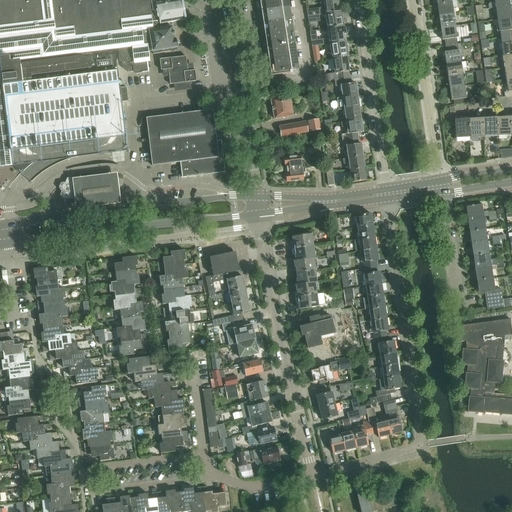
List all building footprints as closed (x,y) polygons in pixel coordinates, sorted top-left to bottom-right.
[(0,0),(0,21),(1,28),(15,26),(11,0),(0,0)] [(11,0),(15,26),(44,22),(41,0),(11,0)] [(49,0),(54,31),(73,28),(74,34),(79,33),(80,37),(117,33),(116,28),(122,28),(122,23),(121,23),(118,0),(49,0)] [(118,0),(121,23),(122,23),(141,20),(139,2),(138,0),(118,0)] [(138,0),(139,2),(150,0),(152,16),(149,17),(149,19),(153,19),(159,23),(156,4),(165,2),(164,0),(138,0)] [(139,2),(141,20),(149,19),(149,17),(152,16),(150,0),(139,2)] [(156,4),(159,23),(160,24),(186,20),(184,11),(185,11),(184,8),(183,8),(181,0),(176,0),(165,2),(156,4)] [(255,0),(257,12),(259,24),(261,37),(263,49),(265,61),(267,77),(271,76),(290,73),(289,70),(299,69),(288,0),(255,0)] [(338,0),(323,0),(325,8),(307,10),(308,17),(315,16),(326,15),(342,12),(340,12),(338,0)] [(494,0),(495,9),(510,6),(509,0),(494,0)] [(454,15),(452,3),(437,5),(439,17),(454,15)] [(495,9),(497,20),(511,18),(510,6),(495,9)] [(326,15),(328,30),(342,27),(344,27),(344,26),(342,27),(340,12),(342,12),(326,15)] [(454,15),(439,17),(441,29),(456,27),(454,15)] [(511,19),(511,18),(497,20),(499,32),(500,32),(501,39),(511,36),(511,33),(511,30),(511,19)] [(146,52),(149,52),(152,51),(153,55),(171,51),(170,48),(178,47),(176,40),(174,41),(172,27),(149,31),(149,34),(136,36),(138,46),(141,46),(145,49),(146,52)] [(342,27),(328,30),(330,44),(346,42),(346,41),(344,42),(342,27)] [(445,40),(445,47),(457,45),(456,38),(457,38),(456,27),(441,29),(442,40),(445,40)] [(511,36),(501,39),(501,44),(502,57),(511,55),(511,36)] [(346,42),(330,44),(332,59),(347,57),(348,56),(347,56),(345,42),(346,42)] [(444,53),(446,66),(461,63),(459,50),(458,51),(457,45),(445,47),(446,52),(444,53)] [(130,63),(125,71),(128,73),(133,72),(136,74),(141,73),(142,73),(149,72),(147,56),(139,57),(134,53),(133,46),(126,47),(128,61),(130,63)] [(3,68),(1,69),(3,85),(2,85),(10,150),(11,157),(12,166),(20,174),(21,174),(24,171),(27,168),(30,165),(32,164),(33,163),(41,162),(74,158),(99,155),(112,153),(128,151),(127,149),(125,130),(122,108),(122,103),(128,102),(126,88),(120,88),(115,50),(115,47),(19,60),(15,65),(14,65),(15,67),(10,67),(6,68),(3,68)] [(122,68),(125,71),(130,63),(128,61),(126,47),(118,48),(119,55),(118,56),(119,61),(122,63),(122,68)] [(511,55),(502,57),(504,69),(511,67),(511,55)] [(170,85),(190,82),(196,82),(195,71),(192,71),(191,66),(187,67),(186,56),(171,58),(159,59),(160,70),(164,70),(164,75),(168,74),(170,85)] [(349,72),(347,57),(332,59),(334,74),(326,75),(327,82),(335,80),(349,78),(348,72),(349,72)] [(461,63),(446,66),(448,77),(463,75),(461,63)] [(448,77),(449,90),(464,87),(463,75),(448,77)] [(341,86),(343,98),(357,97),(355,85),(355,84),(350,84),(349,78),(335,80),(336,87),(341,86)] [(464,87),(449,90),(451,100),(451,101),(454,100),(454,105),(467,104),(464,87)] [(321,93),(322,101),(329,100),(328,92),(321,93)] [(270,100),(274,120),(292,116),(289,97),(270,100)] [(343,103),(344,110),(358,109),(357,97),(343,98),(337,99),(337,103),(343,103)] [(358,109),(344,110),(346,123),(360,121),(358,109)] [(180,163),(182,178),(225,173),(221,141),(216,141),(213,110),(146,118),(152,166),(180,163)] [(310,131),(322,129),(320,118),(308,120),(310,131)] [(511,118),(497,119),(498,136),(511,135),(511,118)] [(469,120),(470,138),(484,137),(483,119),(469,120)] [(498,136),(497,119),(483,119),(484,137),(498,136)] [(470,138),(469,120),(455,121),(456,138),(470,138)] [(342,141),(358,139),(357,133),(362,133),(362,131),(360,121),(346,123),(342,123),(342,128),(347,127),(348,134),(341,135),(341,137),(337,138),(338,142),(342,141)] [(279,127),(281,137),(307,133),(305,122),(279,127)] [(358,144),(358,139),(342,141),(343,147),(346,146),(348,158),(348,159),(362,157),(360,144),(358,144)] [(311,148),(313,156),(321,154),(320,146),(311,148)] [(283,158),(285,170),(304,168),(303,164),(301,164),(300,156),(283,158)] [(362,157),(348,159),(348,158),(343,159),(344,165),(349,164),(350,171),(364,169),(362,157)] [(304,168),(285,170),(286,182),(303,180),(303,173),(304,173),(304,168)] [(364,169),(350,171),(352,183),(366,181),(364,169)] [(121,206),(117,176),(72,182),(76,212),(121,206)] [(61,184),(59,188),(62,192),(60,196),(63,200),(72,199),(77,186),(72,178),(67,179),(66,183),(61,184)] [(466,207),(468,220),(483,218),(481,205),(466,207)] [(355,217),(357,230),(372,227),(373,227),(373,225),(372,225),(372,221),(371,221),(371,214),(355,217)] [(468,220),(470,233),(484,230),(483,218),(468,220)] [(357,230),(359,241),(374,239),(373,231),(372,227),(357,230)] [(484,230),(470,233),(472,245),(486,242),(484,230)] [(292,237),(294,249),(312,247),(310,235),(292,237)] [(359,241),(361,252),(376,250),(375,245),(374,239),(359,241)] [(472,245),(474,257),(488,255),(486,242),(472,245)] [(296,261),(312,259),(314,259),(312,247),(294,249),(296,261)] [(363,263),(364,270),(376,268),(375,261),(377,261),(376,254),(376,250),(361,252),(362,263),(363,263)] [(166,272),(167,276),(167,277),(173,276),(174,280),(182,279),(188,279),(186,269),(184,269),(183,261),(185,260),(184,251),(170,253),(170,257),(165,258),(165,263),(157,263),(158,273),(166,272)] [(226,280),(235,278),(234,272),(238,271),(234,253),(232,253),(232,251),(227,252),(227,254),(209,258),(213,276),(205,278),(209,296),(215,295),(214,290),(221,288),(219,282),(226,280)] [(340,254),(340,263),(350,263),(349,253),(340,254)] [(474,257),(476,269),(503,265),(503,261),(496,262),(496,260),(489,261),(488,255),(474,257)] [(114,264),(115,274),(135,272),(134,262),(136,262),(136,257),(121,259),(122,263),(114,264)] [(294,261),(296,273),(314,271),(312,259),(296,261),(294,261)] [(476,269),(477,281),(492,279),(490,271),(504,269),(503,265),(476,269)] [(36,275),(37,284),(57,281),(56,272),(48,273),(47,268),(33,270),(33,275),(36,275)] [(364,275),(366,287),(381,285),(380,285),(381,285),(380,280),(379,273),(377,273),(376,268),(364,270),(365,274),(364,275)] [(314,271),(296,273),(297,286),(314,284),(315,283),(314,271)] [(135,272),(115,274),(116,283),(125,282),(126,286),(131,286),(139,285),(139,280),(136,280),(135,272)] [(167,277),(167,276),(159,277),(159,282),(162,282),(163,291),(183,289),(182,279),(174,280),(173,276),(167,277)] [(235,278),(226,280),(229,293),(244,289),(242,282),(243,282),(242,277),(235,278)] [(492,279),(477,281),(479,293),(484,293),(487,310),(503,308),(501,290),(493,291),(492,279)] [(57,281),(37,284),(38,292),(36,292),(36,298),(44,297),(51,296),(50,291),(58,290),(57,281)] [(132,290),(131,286),(126,286),(125,282),(116,283),(110,283),(112,293),(114,293),(115,297),(141,294),(140,289),(132,290)] [(296,286),(297,298),(315,295),(314,284),(297,286),(296,286)] [(381,291),(381,285),(366,287),(367,299),(382,297),(383,296),(382,291),(381,291)] [(37,302),(37,307),(63,303),(63,299),(65,299),(64,289),(58,290),(50,291),(51,296),(44,297),(45,301),(37,302)] [(184,297),(183,289),(163,291),(164,300),(162,300),(162,305),(170,304),(177,303),(176,299),(184,298),(184,297)] [(244,290),(244,289),(229,293),(231,304),(247,301),(246,296),(245,296),(244,290)] [(354,289),(345,289),(345,298),(354,298),(354,289)] [(134,304),(133,300),(141,299),(141,294),(115,297),(115,301),(113,301),(114,311),(120,311),(129,310),(128,305),(134,304)] [(315,295),(297,298),(299,310),(317,308),(317,304),(325,303),(323,294),(315,295)] [(190,296),(184,297),(184,298),(176,299),(177,303),(170,304),(171,308),(163,310),(163,314),(189,311),(189,307),(191,306),(190,296)] [(367,299),(369,311),(384,308),(384,303),(383,303),(382,297),(367,299)] [(247,301),(231,304),(234,316),(250,313),(249,312),(247,306),(248,306),(247,301)] [(46,310),(47,314),(47,315),(53,314),(53,319),(62,317),(62,318),(68,317),(66,308),(64,308),(63,303),(37,307),(38,311),(46,310)] [(142,303),(134,304),(128,305),(129,310),(120,311),(121,320),(141,317),(140,308),(142,308),(142,303)] [(384,308),(369,311),(371,322),(386,320),(385,315),(384,308)] [(189,311),(163,314),(164,319),(172,318),(173,322),(173,323),(179,322),(179,326),(188,325),(193,325),(192,315),(190,315),(189,311)] [(42,320),(43,329),(63,327),(62,318),(62,317),(53,319),(53,314),(47,315),(47,314),(39,315),(39,320),(42,320)] [(305,336),(308,349),(321,346),(319,337),(334,334),(330,316),(319,319),(318,317),(303,321),(303,323),(302,323),(303,328),(300,328),(302,337),(305,336)] [(121,320),(122,328),(122,329),(131,328),(131,332),(137,331),(137,332),(145,331),(145,326),(142,326),(141,317),(121,320)] [(212,321),(213,327),(227,324),(225,318),(212,321)] [(504,361),(502,361),(504,341),(509,341),(509,340),(509,336),(511,335),(511,334),(510,319),(456,327),(458,343),(465,342),(466,350),(462,349),(461,365),(467,366),(467,373),(466,373),(464,389),(470,390),(470,397),(469,397),(467,413),(483,414),(483,412),(511,414),(511,396),(494,395),(495,384),(502,384),(504,361)] [(387,326),(386,320),(371,322),(368,322),(370,334),(373,333),(374,339),(386,338),(385,331),(388,331),(387,326)] [(168,328),(169,337),(189,335),(188,325),(179,326),(179,322),(173,323),(173,322),(164,323),(165,328),(168,328)] [(246,327),(225,332),(228,346),(231,346),(254,340),(253,334),(252,332),(253,331),(253,330),(253,329),(253,328),(253,327),(252,327),(252,326),(251,326),(250,326),(250,325),(249,325),(248,326),(247,326),(246,327)] [(63,327),(43,329),(44,338),(41,338),(42,343),(50,342),(56,341),(56,337),(64,336),(64,335),(63,327)] [(120,338),(120,343),(146,340),(146,335),(138,336),(137,332),(137,331),(131,332),(131,328),(122,329),(122,328),(116,329),(118,339),(120,338)] [(50,342),(51,346),(43,347),(43,352),(57,351),(64,350),(63,345),(71,345),(71,344),(70,335),(64,335),(64,336),(56,337),(56,341),(50,342)] [(189,335),(169,337),(170,345),(167,346),(168,351),(182,349),(182,345),(190,344),(189,335)] [(378,344),(380,356),(395,354),(394,349),(393,342),(387,343),(386,338),(374,339),(375,345),(378,344)] [(146,340),(120,343),(121,347),(119,347),(120,357),(134,355),(134,350),(139,350),(139,345),(147,344),(146,340)] [(256,347),(254,340),(231,346),(232,348),(231,348),(234,360),(231,360),(233,367),(234,367),(246,364),(245,357),(258,354),(257,353),(258,351),(258,350),(258,349),(257,348),(256,347)] [(3,352),(3,357),(29,354),(29,349),(21,350),(20,345),(14,346),(13,341),(8,341),(0,342),(0,351),(0,353),(3,352)] [(64,350),(57,351),(58,355),(50,356),(50,361),(64,359),(70,358),(69,354),(78,353),(78,352),(77,343),(71,344),(71,345),(63,345),(64,350)] [(217,350),(211,351),(214,371),(220,370),(219,364),(221,363),(220,356),(218,356),(217,350)] [(84,351),(78,352),(78,353),(69,354),(70,358),(64,359),(65,363),(57,364),(57,369),(71,368),(71,367),(77,367),(76,363),(85,361),(84,351)] [(29,354),(3,357),(4,361),(1,361),(3,371),(8,370),(17,369),(16,365),(22,364),(22,363),(22,359),(30,358),(29,354)] [(396,358),(395,354),(380,356),(382,368),(397,366),(396,359),(396,358)] [(148,368),(147,367),(147,363),(155,362),(155,357),(129,360),(129,364),(127,365),(128,375),(134,374),(133,374),(142,372),(142,368),(148,368)] [(91,360),(85,361),(76,363),(77,367),(71,367),(71,368),(72,372),(63,373),(64,378),(78,376),(84,375),(84,371),(92,370),(92,369),(91,360)] [(246,364),(234,367),(234,369),(243,368),(245,377),(262,373),(259,361),(246,364)] [(8,370),(9,380),(30,377),(29,368),(31,367),(31,362),(22,363),(22,364),(16,365),(17,369),(8,370)] [(154,376),(154,375),(154,371),(162,370),(161,365),(147,367),(148,368),(142,368),(142,372),(133,374),(134,374),(135,383),(140,382),(149,380),(149,377),(154,376)] [(321,381),(322,384),(334,381),(330,366),(319,369),(318,369),(318,370),(310,372),(313,382),(321,381)] [(397,366),(382,368),(384,379),(399,377),(398,372),(397,366)] [(78,376),(78,380),(70,381),(71,386),(97,383),(96,378),(99,378),(98,368),(92,369),(92,370),(84,371),(84,375),(78,376)] [(218,371),(212,373),(215,388),(222,386),(218,371)] [(168,374),(154,375),(154,376),(149,377),(149,380),(140,382),(142,391),(147,391),(147,390),(156,389),(155,385),(161,384),(161,380),(169,379),(168,374)] [(224,379),(226,387),(238,384),(236,376),(224,379)] [(30,377),(9,380),(10,388),(10,389),(19,388),(19,391),(26,391),(34,390),(33,385),(31,385),(30,377)] [(399,377),(384,379),(385,390),(376,392),(377,398),(370,399),(371,405),(392,401),(390,395),(395,394),(394,390),(400,389),(399,382),(399,377)] [(246,386),(250,402),(254,401),(268,398),(264,381),(246,386)] [(175,382),(161,384),(155,385),(156,389),(147,390),(147,391),(149,400),(154,399),(162,397),(162,393),(168,393),(168,392),(168,388),(176,387),(175,382)] [(78,399),(79,405),(105,401),(104,396),(107,396),(105,386),(91,388),(91,392),(85,393),(86,398),(78,399)] [(234,386),(225,387),(228,399),(237,397),(234,386)] [(10,389),(10,388),(5,389),(6,398),(8,398),(9,403),(35,400),(34,394),(26,395),(26,391),(19,391),(19,388),(10,389)] [(182,390),(168,392),(168,393),(162,393),(162,397),(154,399),(155,408),(161,408),(161,407),(170,406),(169,402),(175,401),(174,397),(183,396),(182,390)] [(316,402),(318,409),(335,405),(332,393),(316,396),(317,402),(316,402)] [(35,400),(9,403),(9,406),(7,407),(8,417),(23,415),(22,410),(28,410),(27,405),(35,404),(35,400)] [(161,407),(161,408),(162,417),(182,414),(181,405),(184,405),(183,400),(175,401),(169,402),(170,406),(161,407)] [(383,403),(387,420),(390,435),(394,434),(394,435),(400,434),(400,433),(402,433),(398,417),(392,419),(389,407),(395,406),(395,408),(396,408),(394,400),(383,403)] [(87,407),(88,412),(88,413),(94,412),(95,415),(103,414),(103,415),(109,414),(108,404),(105,405),(105,401),(79,405),(79,408),(87,407)] [(254,401),(250,402),(240,405),(241,410),(242,410),(244,418),(249,417),(249,418),(269,413),(269,411),(268,411),(267,404),(255,406),(254,401)] [(335,405),(318,409),(319,415),(321,414),(322,420),(337,416),(335,405)] [(390,435),(387,420),(377,422),(374,408),(366,410),(369,422),(368,422),(371,434),(377,433),(378,438),(380,438),(386,437),(386,436),(390,435)] [(347,414),(348,420),(361,417),(359,411),(347,414)] [(83,417),(84,427),(104,424),(103,415),(103,414),(95,415),(94,412),(88,413),(88,412),(80,412),(80,417),(83,417)] [(270,416),(269,413),(249,418),(252,427),(242,429),(243,435),(257,432),(256,427),(271,423),(269,416),(270,416)] [(182,414),(162,417),(163,425),(163,426),(172,425),(173,429),(178,428),(178,429),(186,428),(186,423),(183,423),(182,414)] [(36,427),(35,423),(44,422),(43,416),(17,419),(18,424),(15,425),(16,434),(22,434),(22,433),(30,432),(30,428),(36,427)] [(352,433),(356,448),(360,447),(361,448),(366,447),(366,446),(368,446),(365,436),(371,434),(368,422),(362,423),(364,431),(352,433)] [(104,424),(84,427),(85,435),(83,435),(83,440),(91,440),(91,439),(97,438),(97,435),(105,434),(105,432),(104,424)] [(43,436),(43,435),(42,431),(50,430),(50,425),(36,427),(30,428),(30,432),(22,433),(22,434),(23,443),(29,442),(29,441),(37,441),(37,436),(43,436)] [(161,436),(162,440),(188,437),(187,432),(179,433),(178,429),(178,428),(173,429),(172,425),(163,426),(163,425),(158,426),(159,436),(161,436)] [(223,426),(218,428),(220,439),(226,438),(223,426)] [(257,432),(243,435),(247,434),(249,445),(251,446),(255,445),(255,446),(276,441),(275,440),(277,439),(275,434),(274,434),(273,428),(257,432)] [(91,439),(91,440),(92,443),(84,444),(84,450),(110,447),(110,442),(112,441),(111,432),(105,432),(105,434),(97,435),(97,438),(91,439)] [(341,436),(344,451),(346,451),(346,452),(352,450),(352,449),(356,448),(352,433),(352,432),(341,435),(341,436)] [(29,441),(29,442),(30,451),(36,451),(36,450),(44,449),(44,445),(49,444),(49,443),(49,439),(57,438),(57,433),(43,435),(43,436),(37,436),(37,441),(29,441)] [(344,451),(341,436),(329,439),(332,454),(334,453),(334,454),(340,453),(340,452),(344,451)] [(188,437),(162,440),(162,444),(160,444),(161,454),(175,452),(175,448),(181,447),(180,442),(188,441),(188,437)] [(227,438),(228,452),(237,451),(235,437),(227,438)] [(63,442),(49,443),(49,444),(44,445),(44,449),(36,450),(36,451),(37,459),(43,459),(43,458),(51,457),(51,454),(57,453),(56,452),(56,448),(64,447),(63,442)] [(110,447),(84,450),(85,454),(93,453),(93,457),(99,457),(100,461),(114,460),(113,450),(111,450),(110,447)] [(265,464),(265,465),(270,464),(270,463),(280,461),(277,447),(269,449),(268,449),(260,451),(251,453),(252,460),(261,458),(263,465),(265,464)] [(43,458),(43,459),(44,468),(49,467),(58,466),(58,462),(64,461),(63,460),(63,456),(71,455),(70,450),(56,452),(57,453),(51,454),(51,457),(43,458)] [(247,466),(244,453),(235,454),(238,468),(247,466)] [(50,467),(51,477),(71,474),(70,465),(72,464),(72,459),(63,460),(64,461),(58,462),(58,466),(49,467),(44,468),(50,467)] [(72,483),(71,474),(51,477),(52,485),(52,486),(60,485),(61,489),(67,488),(75,487),(74,482),(72,483)] [(50,496),(50,500),(76,497),(76,491),(67,492),(67,488),(61,489),(60,485),(52,486),(52,485),(46,486),(47,496),(50,496)] [(202,488),(205,511),(219,511),(219,508),(227,507),(225,493),(212,494),(212,492),(207,493),(207,487),(202,488)] [(369,501),(368,497),(366,487),(356,489),(361,511),(371,511),(372,511),(396,506),(394,495),(369,501)] [(205,511),(202,488),(197,488),(198,496),(194,497),(195,503),(190,504),(190,511),(205,511)] [(180,493),(182,511),(190,511),(190,504),(195,503),(194,497),(193,489),(188,489),(188,492),(180,493)] [(172,511),(182,511),(180,493),(171,494),(170,491),(165,492),(166,500),(167,500),(168,506),(171,506),(172,511)] [(144,511),(158,511),(156,493),(152,494),(153,502),(149,503),(148,503),(149,509),(144,509),(144,511)] [(161,493),(156,493),(158,511),(172,511),(171,506),(168,506),(167,500),(166,500),(162,501),(161,493)] [(143,497),(134,498),(135,511),(144,511),(144,509),(149,509),(148,503),(149,503),(148,494),(142,495),(143,497)] [(69,507),(69,506),(69,502),(77,501),(76,497),(50,500),(51,504),(48,504),(49,511),(58,511),(64,511),(63,508),(69,507)] [(135,511),(134,498),(125,500),(125,497),(120,498),(121,506),(121,511),(122,511),(126,511),(135,511)] [(116,498),(111,499),(112,511),(126,511),(122,511),(121,511),(121,506),(117,506),(116,498)] [(112,511),(111,499),(106,500),(107,508),(102,508),(102,511),(112,511)]
